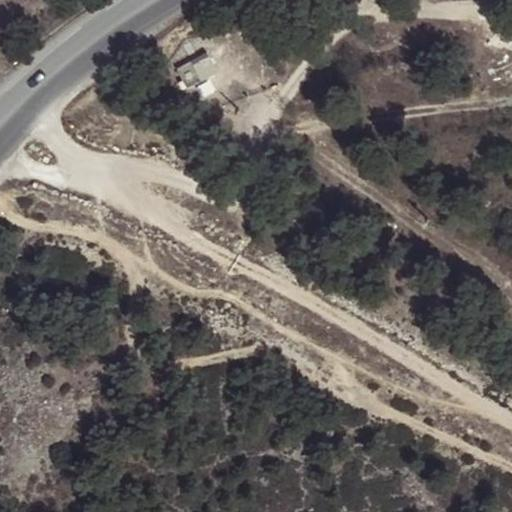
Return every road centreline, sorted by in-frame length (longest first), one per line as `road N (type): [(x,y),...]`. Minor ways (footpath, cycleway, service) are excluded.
road 1 (track): [(511,420),(0,124)]
road 2 (secondary): [(113,31),(0,120)]
